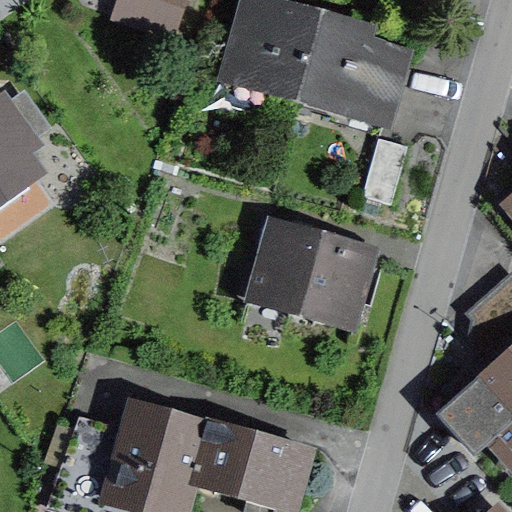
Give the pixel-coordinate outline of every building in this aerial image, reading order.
[(0,0),(0,9),(13,0),(0,0)] [(124,0),(119,24),(187,40),(195,0),(124,0)] [(214,88),(299,113),(323,28),(239,3),(214,88)] [(323,28),(299,113),(385,138),(410,53),(323,28)] [(0,207),(52,172),(4,100),(0,102),(0,207)] [(409,155),(376,145),(359,207),(392,216),(409,155)] [(511,190),(495,203),(511,224),(511,190)] [(354,337),(374,249),(265,224),(245,312),(354,337)] [(511,471),(511,350),(452,402),(511,471)] [(187,511),(192,497),(210,432),(124,408),(95,511),(187,511)] [(210,432),(192,497),(247,511),(296,511),(311,459),(210,432)]
